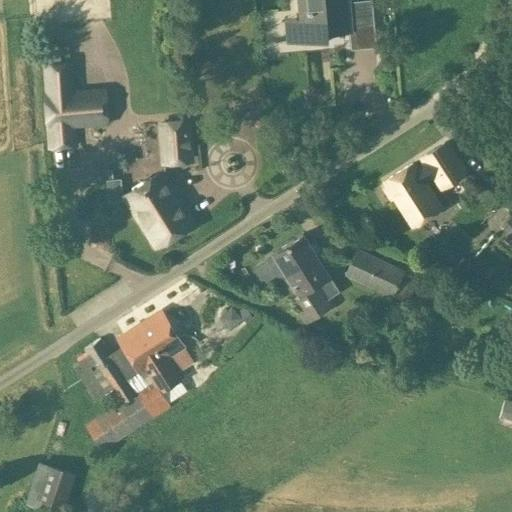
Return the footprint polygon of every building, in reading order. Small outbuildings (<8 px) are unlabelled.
[(371,0),(370,0),(350,2),(349,0),(298,0),(303,42),(327,40),(327,35),(349,32),(348,22),(374,19),(371,0)] [(73,61),(42,63),(48,149),(77,147),(76,127),(109,124),(106,88),(75,90),(73,61)] [(157,122),(161,165),(194,162),(191,120),(157,122)] [(397,193),(408,210),(417,224),(437,211),(421,186),(435,177),(441,186),(463,172),(445,144),(423,159),(424,161),(417,165),(419,167),(412,171),(411,170),(390,183),(392,186),(388,188),(393,195),(397,193)] [(113,167),(98,168),(99,179),(114,178),(113,167)] [(162,173),(125,197),(155,245),(192,222),(162,173)] [(108,201),(122,200),(121,177),(107,178),(108,201)] [(292,298),(293,299),(292,299),(307,321),(331,306),(327,299),(339,291),(303,235),(273,254),(274,255),(267,259),(292,298)] [(404,271),(405,269),(357,247),(344,275),(391,297),(391,296),(407,303),(418,278),(404,271)] [(231,329),(242,317),(230,305),(219,318),(231,329)] [(108,394),(114,405),(154,380),(162,392),(182,379),(166,354),(181,345),(161,313),(120,339),(123,345),(111,354),(101,339),(83,351),(86,356),(72,366),(86,388),(86,389),(95,403),(108,394)] [(371,348),(378,335),(359,326),(353,339),(371,348)] [(154,380),(114,405),(86,423),(102,450),(171,406),(169,403),(162,392),(154,380)] [(499,417),(511,419),(511,400),(504,398),(499,417)] [(53,511),(63,511),(76,473),(66,470),(68,462),(57,458),(55,466),(39,461),(25,503),(53,511)]
